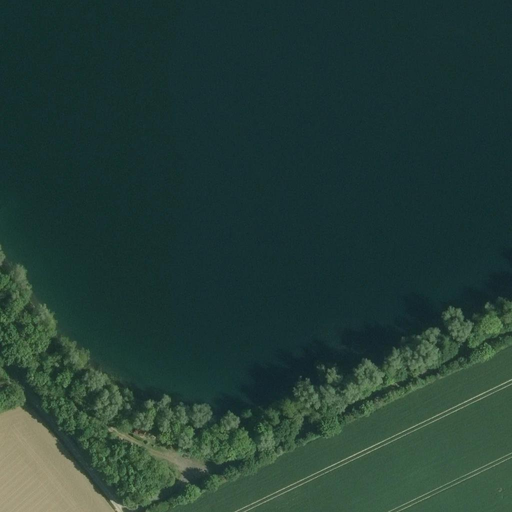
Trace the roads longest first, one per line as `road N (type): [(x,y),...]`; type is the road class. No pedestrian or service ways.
road 1 (track): [(133,511),(511,330)]
road 2 (track): [(192,478),(177,462),(93,419),(0,313)]
road 3 (unclassified): [(123,511),(0,356)]
